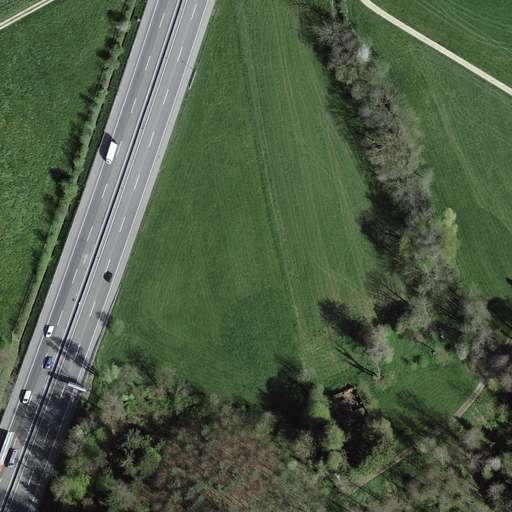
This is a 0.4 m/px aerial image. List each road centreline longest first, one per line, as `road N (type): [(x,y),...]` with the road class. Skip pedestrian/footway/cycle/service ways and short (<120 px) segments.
road 1 (motorway): [(18,511),(197,0)]
road 2 (motorway): [(168,0),(0,481)]
road 3 (track): [(511,338),(449,422),(314,511)]
road 4 (track): [(364,0),(511,92)]
